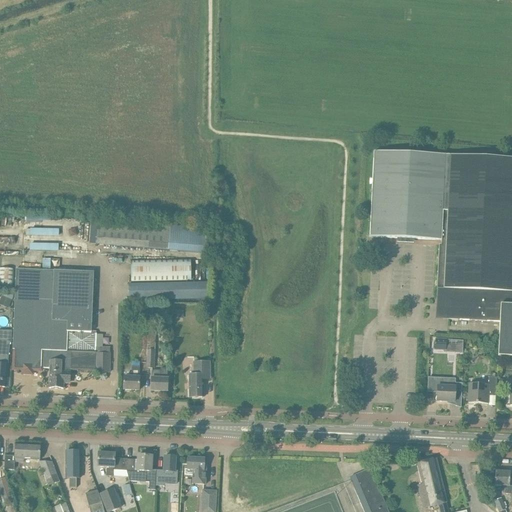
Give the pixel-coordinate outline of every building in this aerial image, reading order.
[(511,357),(511,158),(374,152),(369,237),(441,240),(441,244),(439,244),(436,300),(443,300),(443,299),(448,299),(448,305),(450,305),(450,309),(448,309),(447,320),(499,323),(498,356),(511,357)] [(170,227),(97,221),(95,245),(168,251),(208,254),(210,230),(170,227)] [(191,280),(191,258),(131,260),(131,282),(191,280)] [(0,267),(0,285),(13,286),(14,268),(0,267)] [(16,269),(13,349),(15,350),(14,369),(22,369),(25,372),(30,372),(33,370),(41,370),(41,368),(50,369),(50,362),(64,362),(63,373),(70,373),(70,369),(96,370),(96,372),(110,372),(110,348),(102,347),(96,347),(96,334),(96,333),(91,333),(94,272),(16,269)] [(209,300),(209,283),(128,284),(128,301),(209,300)] [(2,296),(0,300),(0,302),(9,306),(12,300),(2,296)] [(0,386),(6,388),(7,378),(8,365),(10,342),(11,343),(12,331),(0,330),(0,386)] [(156,330),(147,330),(146,369),(154,369),(156,330)] [(435,343),(435,350),(445,350),(446,350),(455,350),(455,340),(435,340),(435,343)] [(140,362),(132,361),(132,366),(131,377),(124,377),(123,390),(139,391),(140,378),(139,378),(140,362)] [(50,369),(49,388),(63,389),(63,381),(70,382),(70,373),(63,373),(64,362),(50,362),(50,369)] [(210,375),(210,362),(194,362),(194,375),(189,375),(189,397),(204,397),(203,375),(210,375)] [(167,369),(161,369),(161,371),(152,370),(152,379),(151,391),(167,392),(167,379),(167,369)] [(497,377),(489,377),(488,385),(469,384),(468,403),(488,404),(488,396),(496,396),(497,377)] [(462,383),(455,383),(455,387),(437,386),(437,396),(435,400),(441,402),(454,402),(455,398),(461,398),(461,401),(462,383)] [(4,470),(14,471),(14,459),(17,459),(39,460),(40,445),(15,444),(15,456),(5,456),(4,470)] [(69,488),(76,488),(76,478),(80,478),(80,451),(66,451),(66,478),(69,478),(69,488)] [(115,454),(98,453),(98,467),(107,468),(106,476),(113,477),(114,468),(126,469),(123,459),(115,459),(115,454)] [(149,490),(156,490),(157,472),(157,470),(151,470),(152,456),(138,455),(137,471),(138,471),(146,472),(146,482),(149,483),(149,490)] [(195,456),(191,456),(190,458),(188,458),(187,470),(185,470),(185,475),(193,475),(192,484),(205,485),(206,466),(204,466),(204,459),(196,458),(195,456)] [(157,472),(156,486),(162,486),(162,484),(176,485),(177,471),(175,471),(176,457),(164,457),(163,472),(157,472)] [(129,481),(130,481),(137,481),(138,471),(137,471),(133,471),(134,460),(123,459),(129,481)] [(438,505),(439,511),(448,511),(436,459),(417,463),(422,484),(418,485),(423,509),(438,505)] [(52,462),(39,462),(48,486),(59,482),(52,462)] [(388,511),(370,469),(353,476),(358,487),(353,489),(362,511),(388,511)] [(510,473),(495,472),(494,485),(502,486),(502,494),(511,494),(510,502),(511,501),(511,485),(509,486),(510,473)] [(12,500),(5,478),(0,479),(0,489),(4,502),(12,500)] [(111,511),(122,508),(114,488),(99,494),(106,511),(111,511)] [(214,511),(216,491),(202,490),(200,511),(214,511)] [(504,507),(501,498),(494,501),(496,506),(498,511),(499,511),(505,510),(506,510),(504,507)] [(69,511),(66,503),(55,507),(57,511),(69,511)] [(104,511),(102,503),(89,506),(90,511),(104,511)]
